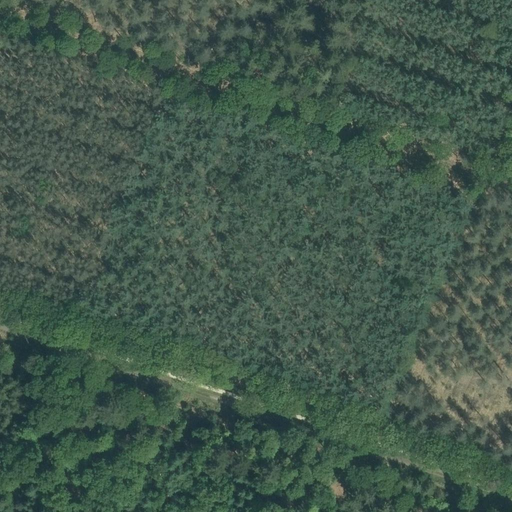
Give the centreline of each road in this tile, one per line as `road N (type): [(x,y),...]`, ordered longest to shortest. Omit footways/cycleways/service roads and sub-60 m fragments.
road 1 (track): [(0,323),(511,499)]
road 2 (track): [(149,364),(267,97)]
road 3 (track): [(368,438),(482,170)]
road 4 (track): [(0,3),(267,97)]
road 5 (track): [(267,97),(482,170)]
